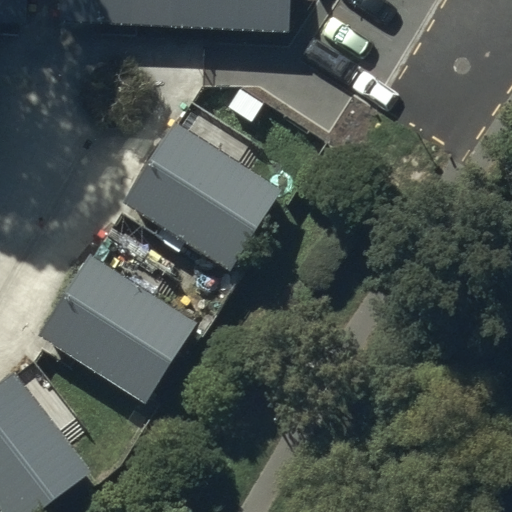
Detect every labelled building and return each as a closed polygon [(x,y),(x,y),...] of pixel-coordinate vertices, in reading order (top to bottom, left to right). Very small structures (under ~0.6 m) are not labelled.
[(0,0),(0,25),(22,27),(23,0),(0,0)] [(61,0),(61,16),(281,23),(282,0),(61,0)] [(281,188),(173,121),(122,202),(230,269),(281,188)] [(193,325),(86,257),(36,336),(143,404),(193,325)] [(33,511),(86,473),(11,373),(0,381),(0,511),(33,511)]
